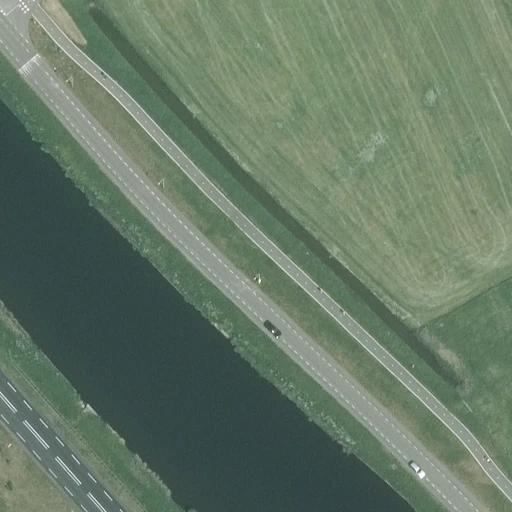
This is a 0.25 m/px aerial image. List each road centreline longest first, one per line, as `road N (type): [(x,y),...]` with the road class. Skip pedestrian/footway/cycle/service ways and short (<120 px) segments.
road 1 (secondary): [(464,511),(187,236),(0,31)]
road 2 (primary): [(103,511),(0,395)]
